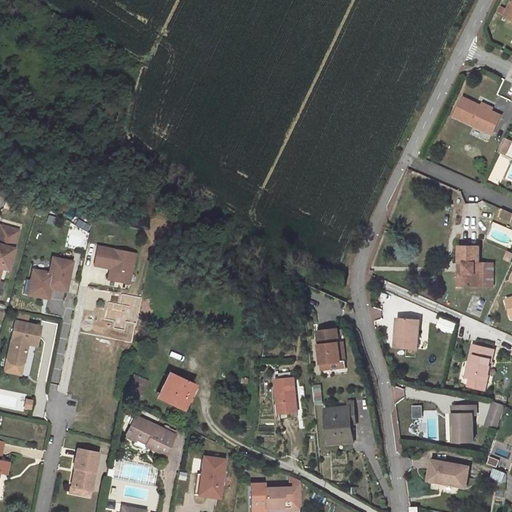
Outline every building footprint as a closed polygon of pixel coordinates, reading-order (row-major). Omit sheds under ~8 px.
[(481,105),(463,97),(454,117),(492,135),(501,115),(492,111),(481,105)] [(494,108),(482,103),(481,105),(492,111),(494,108)] [(511,141),(504,138),(501,145),(508,148),(511,141)] [(508,148),(501,145),(498,151),(505,155),(508,148)] [(493,170),(489,181),(499,185),(503,174),(493,170)] [(510,222),(511,217),(511,213),(502,209),(499,217),(510,222)] [(18,230),(0,225),(0,272),(1,268),(7,269),(18,230)] [(70,226),(66,244),(80,247),(84,229),(70,226)] [(479,247),(459,246),(458,263),(464,263),(463,286),(483,286),(483,285),(493,285),(493,265),(483,265),(483,263),(479,263),(479,247)] [(130,273),(134,254),(97,247),(94,265),(110,268),(107,280),(121,282),(123,271),(130,273)] [(33,267),(30,280),(33,284),(30,295),(44,298),(47,286),(50,286),(66,290),(72,260),(52,255),(49,271),(33,267)] [(128,284),(130,273),(123,271),(121,282),(128,284)] [(438,325),(453,331),(456,323),(440,317),(438,325)] [(417,349),(420,320),(400,318),(398,334),(396,334),(394,347),(417,349)] [(27,344),(36,346),(40,326),(14,321),(6,358),(9,364),(18,365),(23,362),(27,344)] [(339,343),(338,330),(318,332),(321,364),(341,362),(339,343)] [(341,362),(321,364),(321,370),(346,368),(344,343),(339,343),(341,362)] [(486,383),(494,349),(473,344),(469,362),(472,363),(468,376),(468,379),(470,379),(486,383)] [(169,375),(158,397),(182,409),(193,386),(169,375)] [(124,396),(138,403),(147,382),(133,376),(124,396)] [(295,378),(276,379),(279,414),(298,412),(295,378)] [(484,390),(486,383),(470,379),(468,386),(484,390)] [(495,394),(493,401),(504,404),(506,397),(495,394)] [(505,406),(494,402),(486,425),(497,429),(505,406)] [(458,442),(473,442),(473,415),(476,415),(476,406),(453,406),(453,424),(455,424),(458,424),(458,442)] [(326,409),(329,444),(353,442),(351,424),(349,407),(326,409)] [(162,430),(134,416),(124,436),(134,441),(133,443),(144,449),(145,446),(165,455),(174,435),(173,435),(162,430)] [(164,425),(162,430),(173,435),(175,431),(164,425)] [(77,449),(73,468),(74,468),(70,487),(90,490),(98,453),(77,449)] [(202,475),(199,495),(218,498),(224,460),(203,457),(200,475),(202,475)] [(444,483),(465,488),(469,467),(432,460),(428,481),(440,483),(441,481),(444,481),(444,483)] [(289,510),(300,510),(300,485),(289,485),(289,487),(263,488),(264,508),(289,508),(289,510)] [(90,490),(70,487),(69,492),(89,496),(90,490)]
